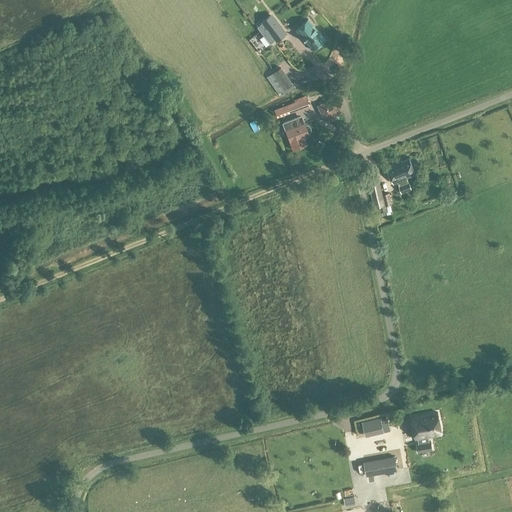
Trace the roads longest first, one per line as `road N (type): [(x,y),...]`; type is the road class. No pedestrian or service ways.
road 1 (unclassified): [(76,511),(82,484),(108,469),(381,401),(397,373),(356,156),(511,95)]
road 2 (track): [(0,299),(356,156)]
